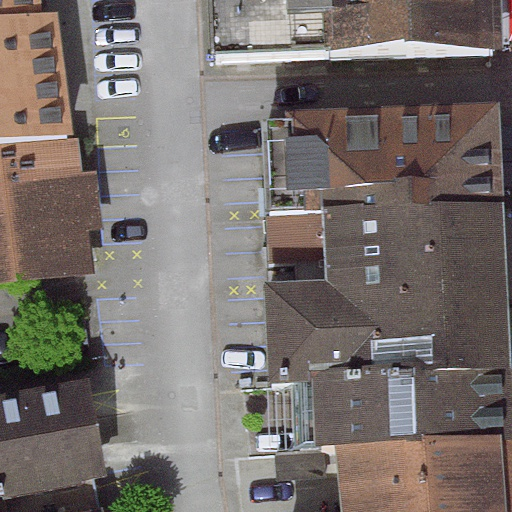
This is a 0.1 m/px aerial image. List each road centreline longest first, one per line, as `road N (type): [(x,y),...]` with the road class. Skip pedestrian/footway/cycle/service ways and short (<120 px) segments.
road 1 (residential): [(174,100),(189,363),(211,511)]
road 2 (residential): [(174,100),(511,84)]
